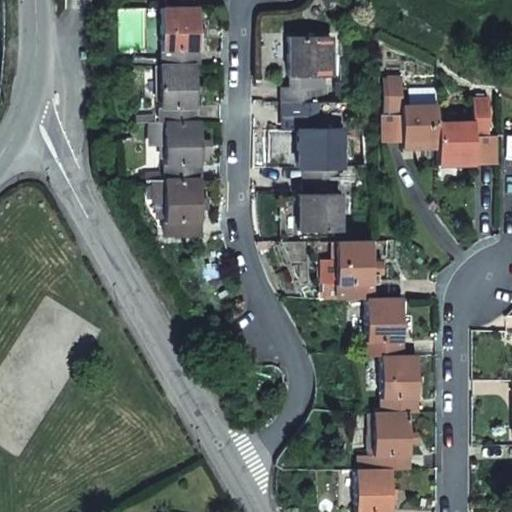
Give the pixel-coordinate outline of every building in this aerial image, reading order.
[(118,6),(107,5),(106,45),(117,45),(118,6)] [(144,6),(144,27),(160,27),(160,6),(144,6)] [(160,27),(160,50),(195,50),(196,50),(197,38),(205,38),(205,29),(197,29),(198,7),(194,7),(173,7),(160,6),(160,27)] [(331,38),(289,38),(289,74),(308,75),(320,75),(331,75),(331,38)] [(195,50),(160,50),(159,64),(194,64),(195,64),(195,50)] [(157,106),(193,106),(194,106),(194,93),(202,93),(202,85),(194,85),(194,64),(159,64),(157,64),(157,106)] [(308,88),(320,88),(320,75),(308,75),(308,88)] [(401,77),(384,77),(384,111),(401,112),(401,104),(401,77)] [(308,88),(284,87),(284,102),(327,102),(327,88),(320,88),(308,88)] [(487,98),(473,98),(473,122),(473,133),(487,133),(487,98)] [(327,102),(284,102),(284,116),(305,116),(305,131),(340,131),(352,131),(352,103),(327,102)] [(437,104),(401,104),(401,112),(401,147),(437,148),(438,122),(437,104)] [(193,106),(157,106),(157,120),(161,120),(192,121),(193,106)] [(305,116),(284,116),(284,131),(298,131),(305,131),(305,116)] [(161,163),(197,164),(198,164),(198,155),(209,155),(209,140),(198,140),(198,121),(192,121),(161,120),(161,163)] [(473,122),(438,122),(437,148),(437,164),(473,164),(473,133),(473,122)] [(305,131),(298,131),(298,166),(302,167),(339,167),(341,167),(340,131),(305,131)] [(197,164),(161,163),(161,178),(196,179),(197,164)] [(339,167),(302,167),(302,194),(329,194),(329,181),(339,181),(339,167)] [(161,216),(161,178),(150,177),(150,201),(154,201),(155,216),(161,216)] [(161,221),(193,222),(197,222),(197,210),(205,210),(205,199),(198,199),(198,179),(196,179),(161,178),(161,216),(161,221)] [(302,194),(298,194),(297,231),(339,231),(339,194),(329,194),(302,194)] [(193,222),(161,221),(160,235),(192,236),(193,222)] [(370,241),(334,241),(334,259),(334,280),(334,282),(366,282),(370,282),(370,272),(370,260),(370,241)] [(334,280),(334,259),(321,259),(321,280),(334,280)] [(382,271),(382,260),(370,260),(370,272),(382,271)] [(366,282),(334,282),(333,297),(364,297),(366,297),(366,282)] [(366,297),(364,297),(364,339),(396,339),(400,339),(400,297),(366,297)] [(396,339),(364,339),(363,354),(379,354),(396,353),(396,339)] [(396,353),(379,354),(379,396),(411,396),(415,397),(415,354),(396,353)] [(411,396),(379,396),(379,411),(409,412),(411,411),(411,396)] [(379,411),(372,412),(372,455),(408,455),(409,455),(409,442),(409,432),(409,412),(379,411)] [(408,455),(372,455),(372,469),(389,470),(408,469),(408,455)] [(372,469),(352,470),(352,511),(389,511),(389,470),(372,469)]
